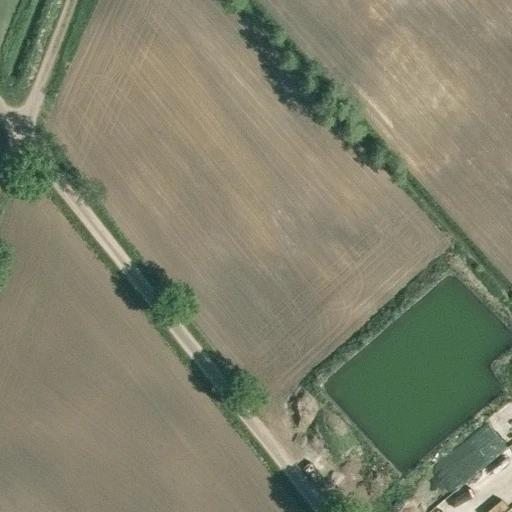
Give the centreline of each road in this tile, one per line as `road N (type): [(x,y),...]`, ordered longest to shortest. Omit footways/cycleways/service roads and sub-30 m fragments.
road 1 (unclassified): [(325,511),(0,110)]
road 2 (track): [(0,176),(72,0)]
